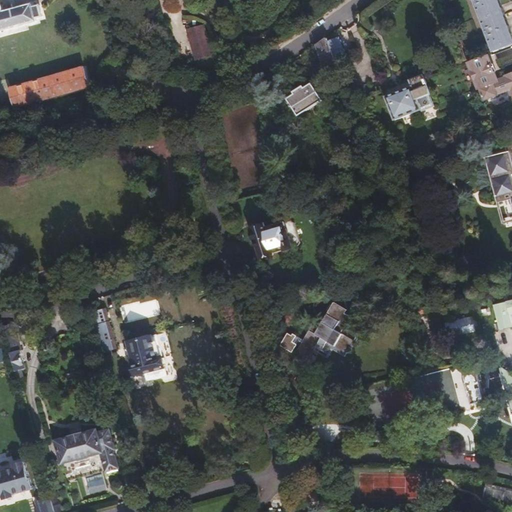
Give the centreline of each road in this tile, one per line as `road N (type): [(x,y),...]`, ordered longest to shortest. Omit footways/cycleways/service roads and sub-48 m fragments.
road 1 (residential): [(0,318),(226,252)]
road 2 (residential): [(281,468),(343,454),(441,458),(511,473)]
road 3 (residential): [(226,252),(281,468)]
road 4 (residential): [(187,99),(255,68),(361,0)]
road 5 (residential): [(0,142),(107,124),(187,99)]
road 6 (residential): [(121,511),(281,468)]
road 7 (residential): [(187,99),(226,252)]
